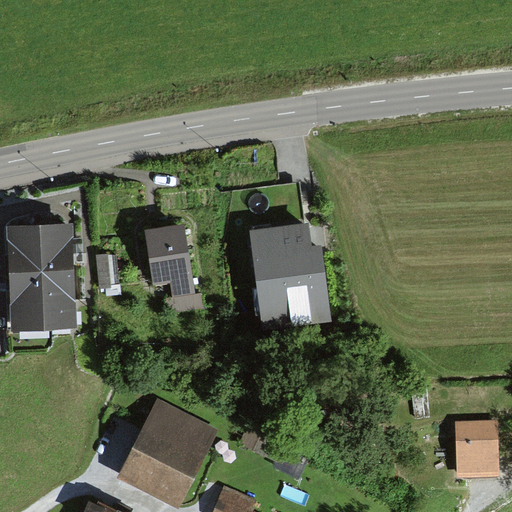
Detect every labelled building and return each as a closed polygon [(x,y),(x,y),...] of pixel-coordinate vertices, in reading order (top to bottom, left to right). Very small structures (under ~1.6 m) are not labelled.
[(72,225),(7,227),(12,334),(77,331),(74,260),(72,225)] [(174,287),(176,299),(195,296),(186,228),(147,233),(155,290),(174,287)] [(309,230),(249,238),(263,332),(331,322),(320,249),(312,250),(309,230)] [(116,255),(97,257),(100,287),(119,285),(116,255)] [(203,295),(195,296),(176,299),(166,300),(168,315),(205,310),(203,295)] [(158,399),(118,482),(178,511),(180,511),(221,429),(158,399)] [(496,419),(460,420),(461,480),(481,479),(498,479),(496,419)] [(252,511),(257,502),(225,489),(214,511),(252,511)]
